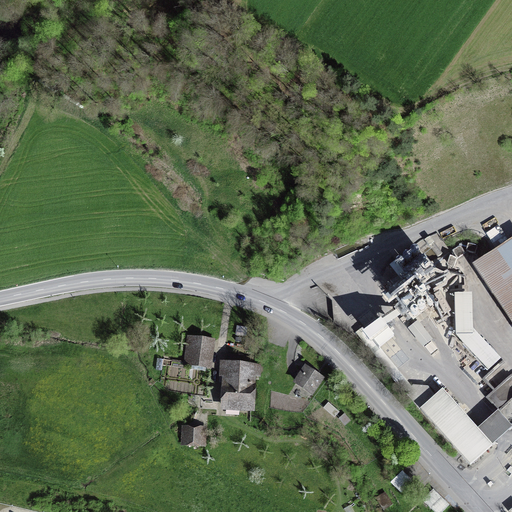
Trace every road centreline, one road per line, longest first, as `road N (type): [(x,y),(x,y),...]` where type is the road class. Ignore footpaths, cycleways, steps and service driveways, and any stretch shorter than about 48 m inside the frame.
road 1 (tertiary): [(482,511),(320,336),(268,303),(200,283),(128,277),(0,298)]
road 2 (track): [(268,303),(340,255),(511,193)]
road 3 (unknown): [(511,436),(331,260)]
